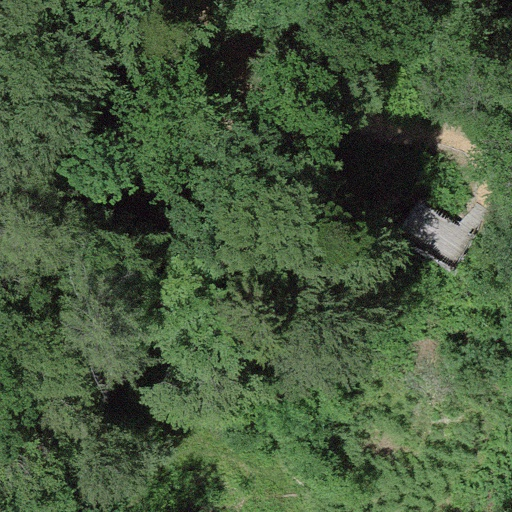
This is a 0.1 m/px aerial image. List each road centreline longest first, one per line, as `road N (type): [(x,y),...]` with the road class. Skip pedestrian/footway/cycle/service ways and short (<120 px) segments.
road 1 (track): [(455,248),(475,136),(257,108),(196,26),(198,0)]
road 2 (track): [(113,511),(200,435),(230,467)]
